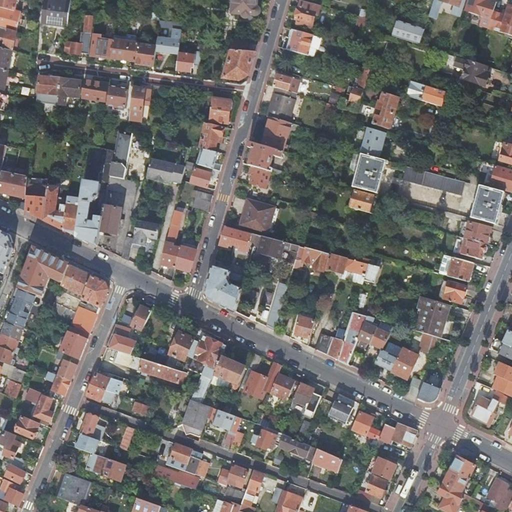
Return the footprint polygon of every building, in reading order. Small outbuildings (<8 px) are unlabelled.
[(15,12),(17,0),(0,0),(0,8),(15,12)] [(45,0),(43,24),(67,27),(71,3),(52,0),(45,0)] [(256,8),(256,0),(233,0),(232,14),(242,15),(242,16),(242,17),(243,17),(243,18),(244,19),(245,19),(246,19),(247,19),(248,19),(249,18),(250,18),(250,17),(250,16),(251,16),(255,16),(256,16),(257,15),(258,15),(259,14),(259,13),(259,12),(259,11),(258,10),(258,9),(257,9),(256,8)] [(434,0),(431,11),(430,12),(436,14),(440,1),(447,4),(459,8),(461,0),(434,0)] [(483,17),(482,19),(491,21),(494,12),(497,3),(488,0),(469,0),(466,12),(483,17)] [(319,17),(322,7),(302,1),(297,21),(299,21),(298,26),(312,30),(316,17),(319,17)] [(491,21),(489,29),(509,36),(511,36),(511,8),(509,7),(507,13),(503,24),(501,24),(504,15),(502,14),(494,12),(491,21)] [(0,10),(0,29),(16,34),(21,14),(15,12),(0,8),(0,10)] [(161,14),(146,13),(145,21),(159,22),(160,22),(161,14)] [(71,44),(65,43),(64,53),(81,55),(81,54),(89,55),(91,35),(93,17),(85,17),(83,34),(81,33),(80,44),(80,45),(71,44)] [(365,29),(368,20),(359,17),(357,27),(365,29)] [(482,19),(480,27),(487,29),(489,29),(491,21),(482,19)] [(155,52),(178,54),(182,23),(160,22),(159,22),(159,27),(173,29),(171,40),(157,39),(156,44),(156,47),(155,52)] [(420,46),(425,30),(397,22),(392,37),(420,46)] [(0,49),(12,52),(16,34),(0,29),(0,49)] [(311,48),(314,37),(293,31),(290,39),(286,38),(283,49),(308,56),(315,58),(317,50),(311,48)] [(90,57),(110,60),(113,42),(110,41),(110,38),(101,37),(94,35),(90,57)] [(113,42),(110,60),(122,61),(125,42),(126,38),(114,37),(113,39),(113,42)] [(135,63),(138,45),(138,40),(135,40),(134,43),(125,42),(122,61),(135,63)] [(232,41),(231,52),(245,53),(248,42),(232,41)] [(138,45),(135,63),(135,65),(153,68),(155,52),(156,47),(138,45)] [(8,72),(12,52),(0,49),(0,69),(8,72)] [(193,66),(199,67),(201,53),(194,52),(194,56),(178,54),(176,71),(190,73),(191,63),(193,64),(193,66)] [(242,82),(249,76),(251,68),(255,54),(245,53),(231,52),(228,52),(227,56),(222,55),(220,61),(225,63),(227,57),(229,57),(223,78),(224,80),(242,82)] [(470,62),(458,58),(455,68),(467,72),(464,81),(487,88),(488,87),(489,87),(491,87),(493,81),(492,79),(490,79),(493,70),(475,64),(470,62)] [(362,68),(359,67),(353,89),(354,89),(354,88),(356,89),(362,68)] [(354,89),(353,89),(349,88),(348,91),(347,95),(351,96),(350,102),(355,103),(360,105),(366,85),(371,70),(362,68),(356,89),(354,88),(354,89)] [(435,70),(434,77),(450,82),(452,75),(435,70)] [(278,73),(273,88),(276,89),(296,95),(300,82),(292,80),(293,77),(278,73)] [(58,97),(60,79),(39,77),(36,104),(58,106),(58,100),(57,100),(58,97)] [(81,82),(60,79),(58,97),(57,100),(58,100),(58,106),(65,107),(65,98),(78,99),(81,82)] [(102,84),(83,81),(80,99),(106,103),(107,97),(108,87),(102,87),(102,84)] [(423,102),(442,108),(446,94),(427,88),(411,83),(411,84),(407,97),(406,97),(423,102)] [(128,89),(109,87),(106,106),(125,109),(128,89)] [(145,89),(133,88),(128,121),(140,123),(143,106),(150,106),(151,98),(149,98),(150,90),(145,89)] [(289,124),(297,95),(296,95),(276,89),(268,118),(270,118),(289,124)] [(342,97),(333,94),(330,103),(339,106),(342,97)] [(203,96),(197,95),(195,107),(202,108),(203,96)] [(399,100),(384,95),(374,125),(389,130),(399,100)] [(213,99),(212,111),(210,123),(227,125),(229,114),(231,101),(213,99)] [(336,106),(327,104),(324,116),(333,119),(336,106)] [(296,136),(299,126),(289,124),(270,118),(261,147),(284,153),(287,154),(289,146),(285,145),(289,134),(296,136)] [(222,138),(224,128),(205,124),(200,150),(202,150),(215,153),(217,144),(218,145),(220,137),(222,138)] [(170,143),(172,131),(155,126),(153,139),(155,140),(170,143)] [(368,129),(361,155),(379,160),(386,135),(368,129)] [(132,135),(117,132),(114,151),(113,151),(109,176),(124,179),(126,169),(124,168),(127,164),(132,135)] [(511,143),(506,142),(500,162),(511,165),(511,143)] [(261,147),(250,143),(247,153),(243,165),(252,167),(271,172),(271,173),(282,176),(283,173),(270,169),(274,158),(282,160),(284,153),(261,147)] [(113,151),(89,146),(81,199),(76,237),(90,243),(96,247),(99,232),(103,210),(89,208),(90,204),(92,204),(98,200),(99,190),(106,192),(107,190),(108,177),(109,176),(113,151)] [(214,164),(218,154),(215,153),(202,150),(197,166),(199,166),(213,170),(214,164)] [(353,188),(378,195),(386,165),(388,165),(389,162),(379,160),(354,153),(349,173),(356,175),(353,188)] [(182,180),(185,169),(185,167),(151,159),(147,179),(171,185),(171,182),(181,185),(182,182),(182,180)] [(190,184),(207,189),(211,175),(198,171),(199,166),(197,166),(187,163),(185,167),(185,169),(194,172),(190,184)] [(511,193),(511,189),(511,171),(483,163),(480,172),(494,176),(491,187),(511,193)] [(222,167),(214,164),(213,170),(220,172),(221,168),(222,167)] [(252,167),(249,176),(253,177),(251,185),(266,189),(271,173),(271,172),(252,167)] [(465,183),(407,167),(403,180),(461,196),(465,183)] [(0,172),(0,194),(9,196),(21,198),(26,199),(26,197),(27,178),(0,173),(0,172)] [(135,194),(137,183),(108,177),(107,190),(135,194)] [(250,187),(238,184),(235,191),(248,195),(250,187)] [(501,210),(505,194),(480,187),(472,215),(471,219),(497,226),(498,222),(501,210)] [(62,230),(66,199),(57,198),(58,189),(47,188),(45,198),(42,221),(52,226),(62,230)] [(195,199),(211,204),(213,197),(197,192),(195,199)] [(355,193),(351,209),(379,216),(381,208),(375,207),(377,198),(355,193)] [(33,216),(42,221),(45,198),(26,197),(26,199),(24,212),(33,216)] [(69,234),(76,237),(81,199),(67,198),(66,199),(62,230),(69,234)] [(211,204),(195,199),(192,207),(208,212),(211,204)] [(275,209),(248,202),(241,225),(268,233),(275,209)] [(103,210),(99,232),(117,236),(122,210),(103,207),(103,210)] [(177,244),(175,243),(182,214),(174,212),(166,243),(182,247),(183,241),(178,240),(177,244)] [(136,228),(132,245),(145,248),(146,243),(148,243),(150,242),(150,240),(157,241),(160,226),(137,222),(136,228)] [(466,239),(487,245),(487,244),(489,244),(490,243),(491,239),(491,238),(489,237),(491,230),(470,224),(470,225),(465,224),(464,230),(468,231),(466,239)] [(121,258),(128,262),(132,245),(136,228),(128,226),(121,258)] [(239,231),(225,227),(219,246),(229,249),(230,245),(234,247),(239,231)] [(253,235),(239,231),(234,247),(239,248),(238,251),(247,254),(253,235)] [(0,272),(5,274),(11,260),(15,247),(14,243),(13,239),(8,237),(7,237),(3,236),(3,235),(0,233),(0,272)] [(299,247),(298,247),(257,236),(255,241),(262,243),(259,254),(280,259),(282,250),(289,252),(286,263),(294,265),(299,247)] [(486,247),(487,245),(466,239),(465,239),(463,248),(461,247),(459,255),(482,261),(484,254),(487,253),(488,249),(486,247)] [(160,266),(176,270),(181,248),(182,247),(166,243),(160,266)] [(312,244),(310,250),(320,253),(321,247),(312,244)] [(190,274),(196,252),(181,248),(176,270),(190,274)] [(310,250),(306,249),(303,263),(315,266),(314,269),(324,272),(324,271),(329,272),(332,261),(327,260),(328,255),(320,253),(310,250)] [(62,284),(70,266),(56,260),(36,250),(20,290),(37,296),(43,299),(50,279),(62,284)] [(332,261),(329,272),(343,276),(344,271),(362,276),(362,279),(364,280),(364,282),(375,285),(380,269),(370,266),(371,262),(364,260),(363,264),(333,256),(332,261)] [(448,278),(454,258),(445,256),(439,276),(448,278)] [(370,266),(380,269),(383,260),(372,257),(371,262),(370,266)] [(474,264),(454,258),(448,278),(469,284),(474,264)] [(85,296),(92,277),(89,275),(82,272),(70,266),(62,284),(61,286),(62,286),(56,302),(77,312),(82,302),(83,300),(85,296)] [(246,277),(247,271),(234,267),(232,273),(239,275),(246,277)] [(232,273),(213,268),(210,277),(205,293),(209,300),(220,305),(236,313),(243,288),(239,286),(239,289),(232,286),(230,285),(229,284),(229,283),(229,282),(229,280),(229,279),(238,281),(239,275),(232,273)] [(343,276),(342,280),(363,286),(364,282),(364,280),(362,279),(362,276),(344,271),(343,276)] [(99,280),(92,277),(85,296),(83,300),(82,302),(101,309),(109,291),(107,284),(99,280)] [(467,289),(443,282),(438,299),(461,305),(463,299),(464,299),(467,289)] [(274,331),(287,288),(285,285),(279,283),(266,327),(274,331)] [(37,296),(20,290),(17,289),(10,305),(13,307),(11,313),(8,311),(4,322),(7,323),(24,329),(37,296)] [(449,306),(421,298),(418,308),(422,310),(415,332),(424,334),(433,337),(436,338),(441,324),(444,324),(449,306)] [(77,312),(56,302),(55,315),(73,323),(77,312)] [(101,309),(82,302),(77,312),(73,323),(69,332),(89,340),(90,336),(94,327),(101,309)] [(137,329),(143,332),(152,311),(141,306),(132,326),(136,328),(135,329),(136,330),(137,329)] [(367,318),(369,313),(355,309),(354,314),(367,318)] [(367,318),(354,314),(353,314),(346,333),(340,331),(337,340),(344,343),(338,361),(342,363),(348,366),(358,340),(367,318)] [(295,335),(310,339),(315,323),(299,318),(295,335)] [(375,320),(367,318),(358,340),(371,346),(378,330),(371,327),(375,320)] [(382,322),(375,320),(371,327),(378,330),(382,322)] [(382,322),(378,330),(389,335),(394,326),(382,322)] [(19,342),(24,329),(7,323),(3,335),(19,342)] [(108,345),(107,348),(119,352),(132,356),(138,342),(126,338),(126,336),(129,337),(132,330),(117,324),(108,345)] [(189,433),(200,438),(202,432),(201,432),(207,419),(211,408),(202,404),(212,383),(215,376),(222,358),(227,347),(214,341),(216,336),(197,327),(194,339),(193,340),(194,340),(185,362),(181,372),(183,372),(188,374),(190,370),(205,376),(194,401),(192,401),(183,425),(185,432),(185,434),(187,435),(189,433)] [(511,330),(509,329),(507,328),(505,330),(509,332),(503,344),(511,348),(511,330)] [(382,351),(389,335),(378,330),(371,346),(382,351)] [(84,350),(89,340),(69,332),(68,331),(60,352),(80,361),(84,350)] [(156,364),(181,372),(185,362),(194,340),(193,340),(194,339),(180,333),(171,354),(162,349),(156,364)] [(424,334),(420,352),(428,354),(433,337),(424,334)] [(17,348),(19,342),(3,335),(0,341),(0,347),(15,353),(17,348)] [(344,343),(337,340),(320,335),(315,351),(323,354),(338,361),(344,343)] [(511,348),(503,344),(496,341),(492,349),(492,351),(499,354),(498,355),(511,361),(511,348)] [(15,354),(15,353),(0,347),(0,362),(10,366),(15,354)] [(418,357),(403,350),(398,359),(392,373),(407,380),(418,357)] [(392,373),(398,359),(382,351),(375,365),(392,373)] [(116,363),(179,383),(183,372),(181,372),(156,364),(132,356),(119,352),(116,363)] [(262,358),(255,355),(249,369),(254,371),(257,370),(262,358)] [(246,368),(222,358),(215,376),(231,383),(229,386),(230,387),(235,389),(236,388),(238,385),(238,386),(246,368)] [(75,373),(78,367),(64,361),(58,376),(71,382),(75,373)] [(279,375),(282,367),(275,364),(268,379),(253,373),(245,390),(244,392),(263,400),(266,392),(271,394),(279,375)] [(511,390),(511,387),(511,369),(501,364),(495,377),(496,377),(493,382),(511,390)] [(17,399),(27,373),(15,368),(5,395),(17,399)] [(254,371),(249,369),(241,388),(245,390),(253,373),(254,371)] [(72,382),(71,382),(58,376),(49,372),(46,380),(55,384),(52,391),(65,396),(66,396),(68,391),(72,382)] [(184,385),(188,374),(183,372),(179,383),(184,385)] [(106,391),(115,394),(119,395),(123,384),(110,380),(96,374),(95,377),(91,385),(106,391)] [(298,390),(301,384),(279,375),(271,394),(288,401),(294,388),(298,390)] [(231,383),(215,376),(212,383),(227,390),(229,386),(231,383)] [(407,394),(417,399),(423,383),(412,379),(407,394)] [(437,398),(441,390),(423,383),(417,399),(426,403),(428,403),(429,403),(432,403),(434,402),(436,400),(437,398)] [(315,390),(301,384),(298,390),(293,402),(307,408),(313,393),(315,390)] [(89,392),(87,396),(101,402),(101,401),(111,405),(115,394),(106,391),(91,385),(89,392)] [(167,387),(165,392),(179,396),(181,392),(167,387)] [(45,395),(30,389),(27,397),(30,399),(29,401),(33,403),(32,404),(39,407),(37,412),(35,417),(50,423),(55,411),(52,410),(53,409),(50,408),(53,400),(44,396),(45,395)] [(322,397),(313,393),(307,408),(304,416),(313,420),(317,409),(322,397)] [(506,409),(510,401),(496,393),(490,404),(481,399),(471,417),(488,426),(499,405),(506,409)] [(335,403),(322,397),(317,409),(330,415),(335,403)] [(335,403),(330,415),(329,417),(346,425),(348,421),(350,422),(352,418),(350,417),(354,408),(337,400),(335,403)] [(152,409),(153,407),(137,402),(133,412),(148,418),(151,409),(152,409)] [(215,409),(211,408),(207,419),(211,420),(215,410),(215,409)] [(35,417),(37,412),(32,410),(29,419),(48,427),(50,423),(35,417)] [(239,427),(242,419),(237,417),(236,418),(215,410),(211,420),(211,421),(215,422),(214,426),(230,432),(236,434),(239,427)] [(374,419),(360,413),(353,430),(376,440),(379,432),(370,428),(374,419)] [(88,415),(81,435),(100,442),(100,441),(104,431),(105,428),(97,425),(99,419),(88,415)] [(4,430),(8,420),(1,418),(0,420),(0,431),(3,433),(4,430)] [(40,425),(22,418),(16,432),(34,440),(40,425)] [(306,437),(311,422),(305,420),(299,435),(306,437)] [(268,429),(280,433),(281,428),(270,424),(268,429)] [(417,433),(418,431),(399,424),(397,429),(386,425),(379,440),(392,445),(394,441),(411,448),(417,433)] [(128,451),(135,429),(128,427),(121,448),(122,449),(128,451)] [(236,434),(243,437),(246,430),(239,427),(236,434)] [(277,451),(278,448),(283,435),(280,433),(268,429),(264,427),(263,431),(278,437),(273,449),(277,451)] [(15,441),(17,436),(4,430),(3,433),(0,440),(0,459),(11,465),(24,471),(27,462),(15,458),(21,443),(15,441)] [(272,451),(273,449),(278,437),(263,431),(262,430),(260,437),(255,435),(252,443),(257,445),(256,447),(267,451),(267,449),(272,451)] [(226,442),(233,444),(236,434),(230,432),(226,442)] [(236,434),(233,444),(231,449),(238,451),(243,437),(236,434)] [(95,455),(100,442),(81,435),(76,448),(84,451),(95,455)] [(278,448),(314,462),(318,450),(303,443),(302,446),(291,441),(292,438),(283,435),(278,448)] [(193,450),(176,444),(171,458),(169,457),(166,464),(196,475),(201,461),(201,460),(191,456),(193,450)] [(125,458),(128,451),(122,449),(119,456),(125,458)] [(203,454),(193,450),(191,456),(201,460),(203,454)] [(338,472),(343,461),(339,459),(318,450),(314,462),(313,463),(338,472)] [(126,466),(95,455),(84,451),(78,467),(120,483),(126,466)] [(276,454),(273,463),(279,465),(282,456),(276,454)] [(451,471),(469,481),(476,467),(458,457),(451,471)] [(373,474),(390,481),(397,465),(380,458),(373,474)] [(207,463),(201,461),(196,475),(202,477),(207,463)] [(196,475),(166,464),(159,462),(154,476),(169,481),(184,486),(197,491),(202,477),(196,475)] [(24,471),(11,465),(10,468),(7,467),(5,471),(8,472),(5,477),(21,485),(27,473),(24,471)] [(219,483),(227,486),(227,484),(242,489),(249,471),(234,466),(231,474),(230,476),(223,473),(219,483)] [(265,475),(254,471),(246,493),(242,503),(252,507),(257,493),(259,493),(265,475)] [(462,493),(469,481),(451,471),(444,484),(462,493)] [(63,492),(61,498),(82,506),(87,507),(88,503),(84,502),(91,483),(69,475),(66,483),(63,481),(60,490),(63,492)] [(372,494),(381,499),(388,483),(373,477),(367,492),(372,494)] [(23,499),(24,496),(17,492),(18,490),(17,489),(18,486),(20,487),(20,486),(6,480),(2,490),(0,489),(0,498),(19,508),(23,499)] [(495,511),(496,511),(498,511),(507,511),(511,503),(511,492),(510,492),(511,488),(509,486),(497,480),(488,498),(499,504),(495,511)] [(466,495),(462,493),(444,484),(438,495),(446,499),(440,509),(446,511),(456,511),(464,499),(466,495)] [(246,493),(230,487),(226,498),(242,503),(246,493)] [(283,492),(284,491),(276,488),(271,502),(279,505),(283,492)] [(358,491),(356,497),(369,502),(371,496),(358,491)] [(304,499),(283,492),(279,505),(276,511),(298,511),(300,510),(304,499)] [(369,502),(379,506),(381,499),(372,494),(371,496),(369,502)] [(482,503),(474,499),(466,495),(464,499),(480,508),(482,503)] [(159,511),(161,507),(138,499),(133,511),(159,511)] [(221,511),(225,503),(218,501),(214,511),(221,511)] [(242,507),(241,507),(232,503),(231,505),(225,503),(221,511),(239,511),(240,511),(242,507)] [(252,507),(242,503),(241,507),(242,507),(240,511),(241,511),(254,511),(256,508),(252,507)] [(487,511),(490,507),(482,503),(480,508),(478,511),(487,511)]
